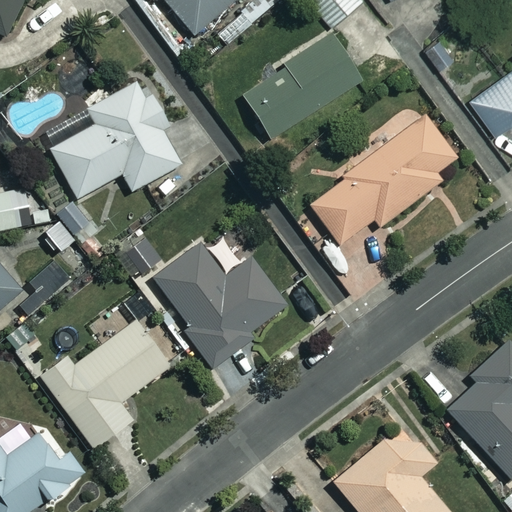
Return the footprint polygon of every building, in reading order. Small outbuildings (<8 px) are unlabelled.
[(0,0),(0,34),(9,38),(27,0),(0,0)] [(242,0),(165,0),(197,38),(242,0)] [(369,3),(365,0),(312,0),(337,29),(369,3)] [(458,61),(444,39),(429,50),(443,71),(458,61)] [(362,84),(334,41),(247,99),(274,141),(362,84)] [(511,76),(476,101),(503,139),(511,133),(511,76)] [(172,130),(154,97),(147,101),(139,86),(91,111),(100,128),(54,153),(80,201),(125,176),(135,193),(183,167),(165,134),(172,130)] [(460,161),(428,119),(312,206),(343,248),(378,222),(383,230),(444,184),(439,177),(460,161)] [(15,191),(0,194),(0,234),(23,229),(15,191)] [(227,280),(203,247),(157,280),(192,329),(188,333),(216,371),(255,342),(250,336),(289,308),(254,260),(227,280)] [(0,315),(25,294),(0,264),(0,315)] [(172,370),(139,324),(76,370),(70,361),(45,380),(98,452),(136,425),(122,406),(172,370)] [(511,346),(511,345),(475,379),(480,384),(449,412),(511,480),(511,346)] [(439,467),(408,428),(337,485),(359,511),(449,511),(424,480),(439,467)] [(0,511),(35,511),(50,502),(55,508),(72,495),(67,488),(86,474),(70,452),(60,460),(42,436),(10,460),(0,445),(0,511)]
